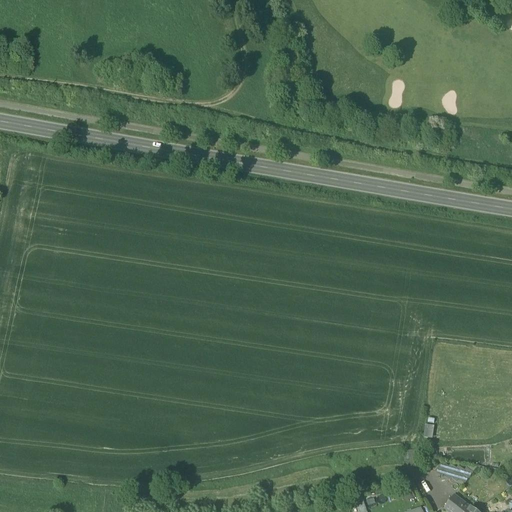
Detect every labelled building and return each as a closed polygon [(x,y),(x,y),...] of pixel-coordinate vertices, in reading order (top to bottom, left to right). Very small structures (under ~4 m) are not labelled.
[(423,425),(422,438),(430,439),(431,426),(423,425)] [(405,451),(408,466),(414,465),(411,450),(405,451)] [(450,478),(456,471),(450,466),(448,469),(443,465),(436,474),(442,478),(443,476),(449,480),(450,478)] [(456,471),(450,478),(456,483),(458,480),(464,484),(472,474),(466,470),(464,473),(458,468),(456,471)] [(445,511),(446,511),(457,511),(463,503),(455,497),(445,511)] [(474,511),(463,503),(457,511),(474,511)]
